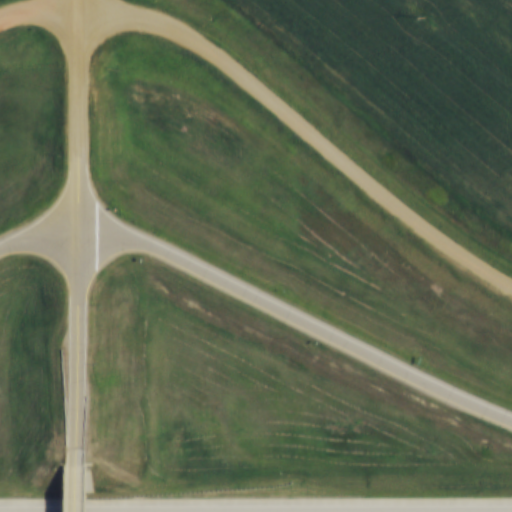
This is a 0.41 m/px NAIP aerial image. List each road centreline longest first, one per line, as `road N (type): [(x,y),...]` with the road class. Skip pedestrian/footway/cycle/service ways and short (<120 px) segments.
road 1 (residential): [(511,287),(169,23),(61,6),(0,19)]
road 2 (motorway): [(511,414),(82,212),(0,245)]
road 3 (motorway): [(511,508),(0,507)]
road 4 (tertiary): [(84,469),(82,212)]
road 5 (tertiary): [(82,212),(80,0)]
